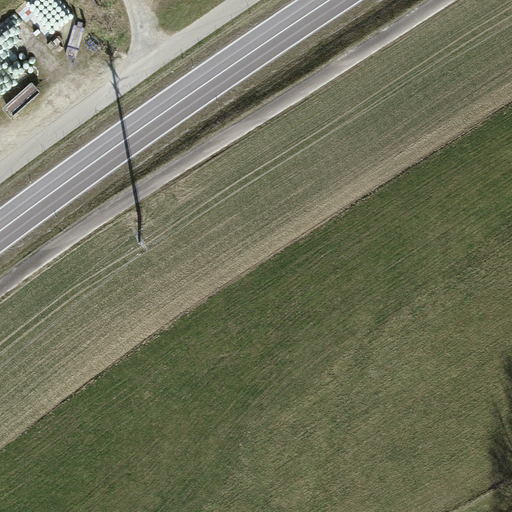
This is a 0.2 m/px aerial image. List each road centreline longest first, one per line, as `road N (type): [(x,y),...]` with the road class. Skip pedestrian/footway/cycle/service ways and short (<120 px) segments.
road 1 (unclassified): [(0,291),(57,246),(444,0)]
road 2 (primary): [(0,242),(339,0)]
road 3 (unclassified): [(248,0),(0,174)]
